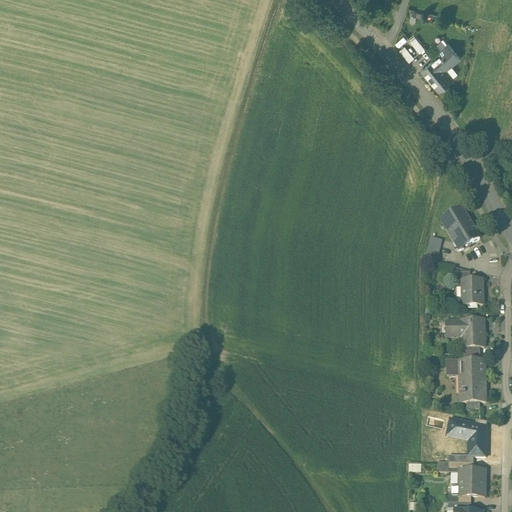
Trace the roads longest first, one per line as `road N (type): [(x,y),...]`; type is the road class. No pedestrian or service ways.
road 1 (residential): [(334,0),(404,70),(463,146),(511,230)]
road 2 (residential): [(511,265),(505,277),(508,407)]
